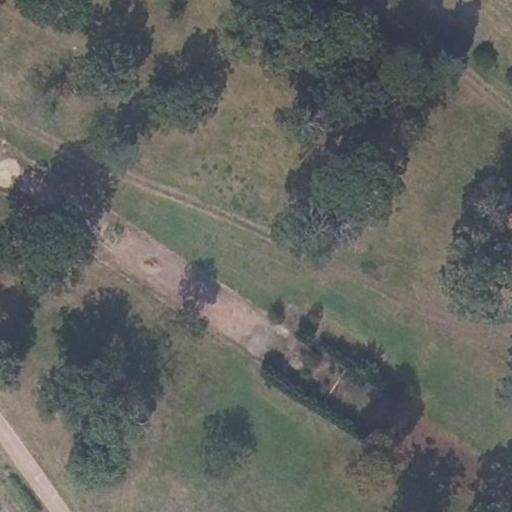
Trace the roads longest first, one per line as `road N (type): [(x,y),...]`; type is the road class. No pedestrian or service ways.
road 1 (track): [(507,511),(0,171)]
road 2 (track): [(511,364),(333,270),(0,118)]
road 3 (track): [(511,112),(360,0)]
